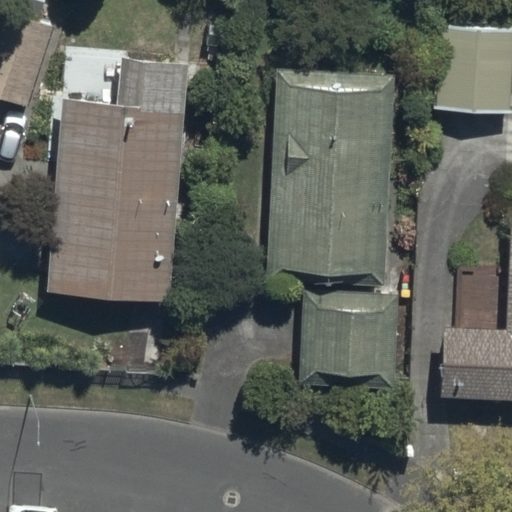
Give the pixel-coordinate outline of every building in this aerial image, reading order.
[(50,16),(2,0),(0,0),(0,92),(21,100),(50,16)] [(511,12),(431,11),(429,99),(510,101),(511,12)] [(55,55),(34,272),(155,284),(176,66),(55,55)] [(294,368),(386,370),(394,63),(269,60),(263,336),(295,337),(294,368)] [(432,303),(430,383),(511,385),(511,193),(508,194),(504,305),(432,303)]
